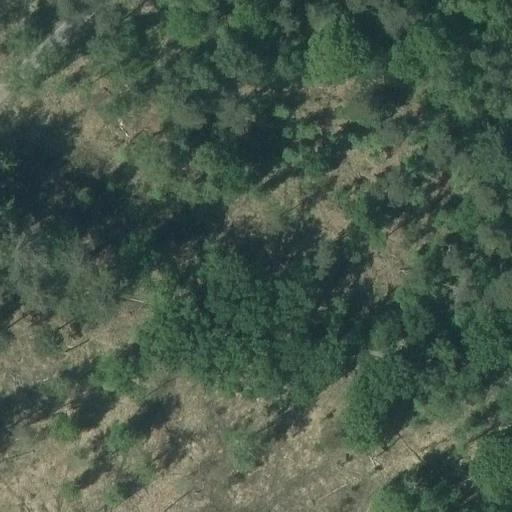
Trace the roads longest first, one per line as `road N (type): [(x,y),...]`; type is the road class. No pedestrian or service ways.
road 1 (track): [(0,187),(511,322)]
road 2 (unclassified): [(0,87),(93,0)]
